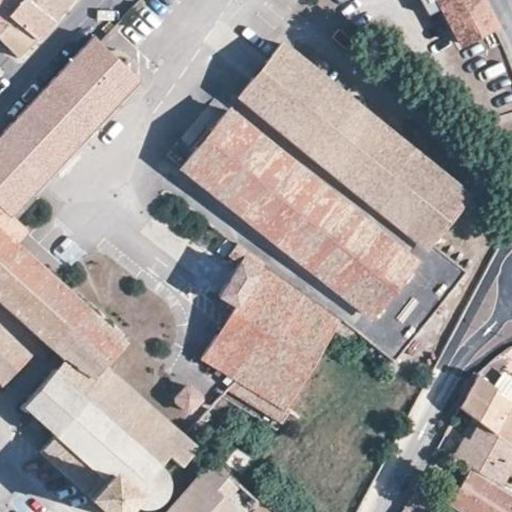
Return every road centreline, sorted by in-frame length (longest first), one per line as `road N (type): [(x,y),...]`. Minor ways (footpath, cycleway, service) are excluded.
road 1 (residential): [(384,511),(458,363),(511,308)]
road 2 (residential): [(0,448),(10,395),(45,356),(0,314)]
